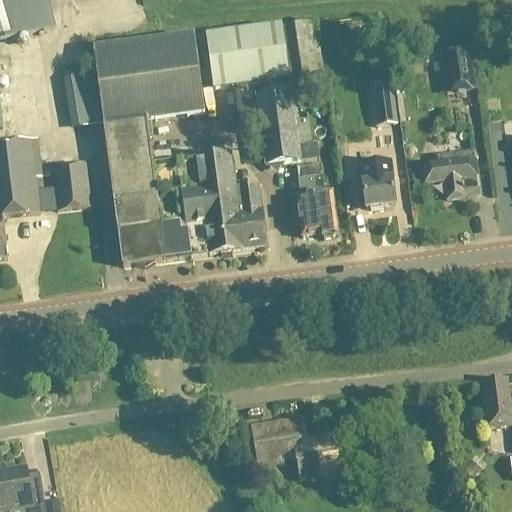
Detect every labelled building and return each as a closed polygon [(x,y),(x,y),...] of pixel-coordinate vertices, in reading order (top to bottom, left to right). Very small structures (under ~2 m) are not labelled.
[(0,0),(0,46),(54,30),(44,0),(0,0)] [(294,127),(290,99),(322,95),(314,30),(281,34),(287,85),(233,93),(240,138),(260,136),(264,171),(317,164),(315,150),(310,151),(306,126),(294,127)] [(287,85),(281,34),(280,32),(204,42),(212,96),(233,93),(287,85)] [(104,131),(146,126),(203,119),(193,41),(93,54),(104,131)] [(444,100),(480,94),(473,53),(437,59),(444,100)] [(369,91),(374,132),(394,129),(389,89),(369,91)] [(152,170),(146,126),(104,131),(103,131),(113,206),(122,272),(190,263),(185,228),(159,231),(151,170),(152,170)] [(0,264),(6,264),(1,223),(39,218),(39,216),(56,214),(56,216),(89,212),(84,167),(51,170),(54,193),(37,195),(35,182),(41,181),(36,143),(0,147),(0,264)] [(462,202),(462,201),(461,195),(478,193),(473,158),(436,163),(437,170),(422,172),(422,167),(410,168),(413,189),(424,188),(444,186),(447,205),(462,202)] [(229,160),(152,170),(151,170),(159,231),(185,228),(260,218),(257,191),(234,194),(229,160)] [(361,188),(364,213),(395,209),(391,184),(390,184),(388,168),(374,170),(377,186),(361,188)] [(323,198),(319,169),(296,172),(298,185),(297,185),(299,202),(296,202),(301,242),(317,240),(318,241),(320,241),(322,244),(322,245),(332,243),(333,239),(336,239),(331,197),(323,198)] [(185,228),(190,263),(208,260),(242,256),(242,255),(266,252),(262,225),(261,225),(260,218),(185,228)] [(511,426),(506,384),(480,387),(486,434),(511,430),(511,426)] [(252,432),(258,470),(277,467),(275,459),(296,456),(300,484),(356,474),(350,436),(303,444),(300,424),(252,432)] [(460,479),(470,487),(480,474),(470,466),(460,479)] [(1,476),(7,511),(43,511),(41,497),(29,499),(25,472),(1,476)]
